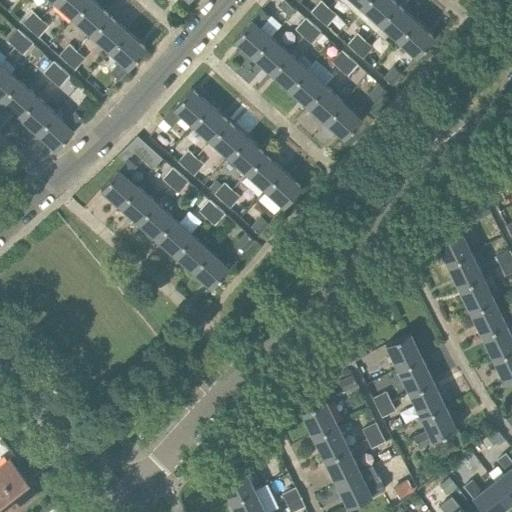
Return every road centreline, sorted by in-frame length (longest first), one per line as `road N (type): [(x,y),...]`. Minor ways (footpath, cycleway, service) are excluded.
road 1 (residential): [(125,501),(431,151)]
road 2 (residential): [(0,233),(229,0)]
road 3 (residential): [(125,501),(0,352)]
road 4 (residential): [(511,38),(455,104),(431,151)]
